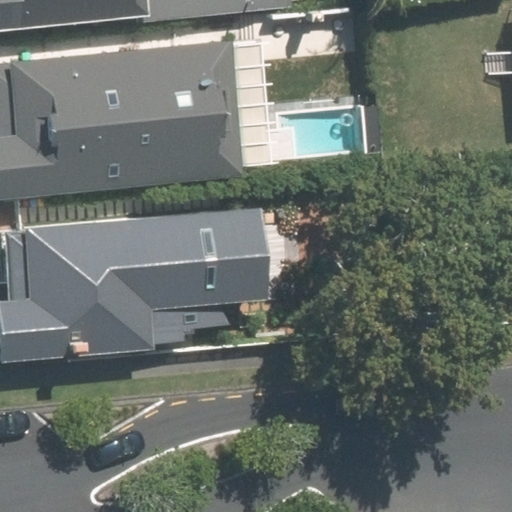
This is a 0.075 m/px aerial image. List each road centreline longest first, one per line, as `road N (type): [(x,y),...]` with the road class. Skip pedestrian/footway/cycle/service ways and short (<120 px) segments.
road 1 (tertiary): [(43,496),(91,476),(144,436),(225,411),(279,410),(413,449)]
road 2 (tertiary): [(413,449),(308,470),(195,511)]
